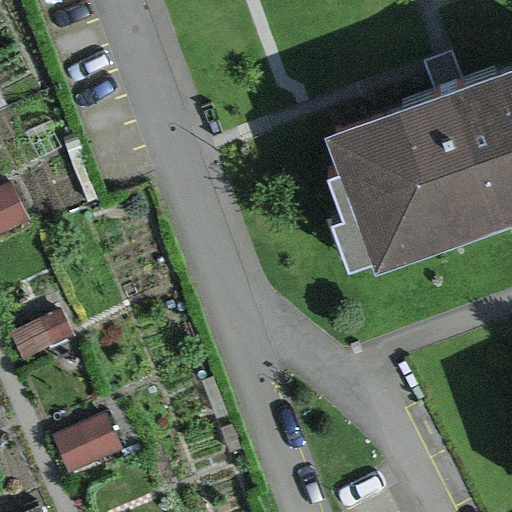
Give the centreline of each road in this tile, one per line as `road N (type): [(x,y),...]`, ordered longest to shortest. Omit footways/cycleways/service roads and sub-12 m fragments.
road 1 (residential): [(121,0),(231,313),(335,372),(387,422),(437,511)]
road 2 (primary): [(205,511),(120,305),(0,76)]
road 3 (motorway): [(84,511),(0,304)]
